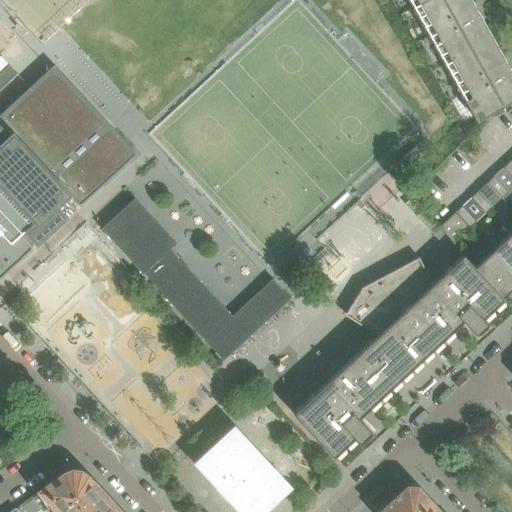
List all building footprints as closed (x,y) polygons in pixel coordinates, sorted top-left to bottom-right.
[(493,39),(471,0),(426,0),(413,7),(425,28),(417,33),(421,41),(429,36),(445,65),(493,39)] [(511,102),(511,73),(493,39),(445,65),(477,122),(511,102)] [(0,279),(33,248),(32,247),(36,243),(38,245),(41,242),(66,219),(66,218),(56,207),(66,198),(69,195),(79,206),(136,154),(54,65),(0,114),(0,279)] [(0,89),(17,74),(9,65),(6,68),(0,73),(0,89)] [(414,148),(397,164),(397,165),(405,173),(422,157),(416,150),(414,148)] [(511,159),(502,169),(511,179),(511,159)] [(507,193),(494,177),(487,183),(501,199),(507,193)] [(492,207),(478,192),(471,198),(485,213),(492,207)] [(232,317),(186,266),(185,266),(169,249),(176,243),(135,199),(102,229),(143,274),(143,273),(159,290),(159,291),(223,361),(290,299),(272,279),(232,317)] [(422,212),(411,199),(405,205),(416,217),(422,212)] [(476,221),(462,206),(455,212),(469,228),(476,221)] [(453,243),(469,228),(455,212),(438,228),(453,243)] [(511,241),(507,237),(492,252),(511,273),(511,241)] [(511,290),(511,273),(492,252),(475,267),(504,298),(511,290)] [(359,418),(431,352),(464,321),(477,336),(490,324),(485,318),(505,299),(504,298),(475,267),(464,255),(435,283),(433,285),(419,258),(362,288),(345,315),(377,336),(293,414),(310,432),(334,458),(355,439),(360,445),(373,433),(359,418)] [(148,302),(154,296),(149,291),(143,297),(148,302)] [(290,487),(276,473),(269,465),(266,461),(265,462),(258,454),(259,453),(255,450),(248,443),(248,442),(235,427),(225,436),(225,437),(220,442),(219,442),(218,443),(213,448),(212,448),(211,449),(212,450),(206,455),(206,454),(196,463),(199,467),(200,466),(207,474),(206,475),(210,478),(210,477),(217,485),(217,486),(229,499),(231,501),(231,500),(238,508),(241,511),(242,511),(261,511),(265,509),(266,510),(275,501),(275,500),(283,493),(283,494),(290,487)] [(65,473),(32,497),(42,511),(43,511),(50,507),(54,511),(102,511),(112,502),(94,483),(88,476),(81,471),(73,471),(65,473)] [(421,511),(432,502),(422,492),(421,492),(417,488),(408,487),(403,492),(402,491),(379,511),(421,511)] [(102,511),(121,511),(112,502),(102,511)] [(441,511),(432,502),(421,511),(441,511)]
